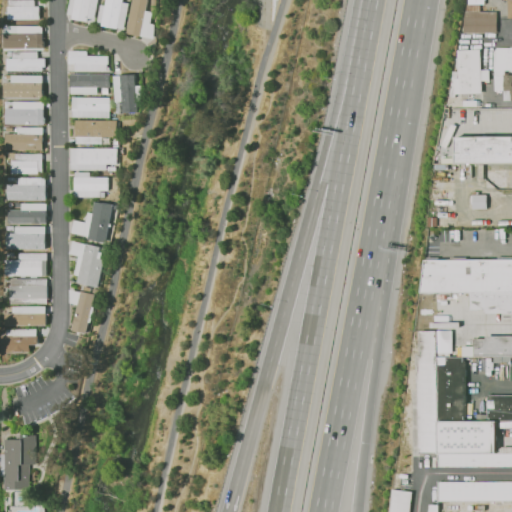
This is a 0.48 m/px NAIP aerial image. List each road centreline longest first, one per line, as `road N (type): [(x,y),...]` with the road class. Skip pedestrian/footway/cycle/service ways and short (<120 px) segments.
road 1 (motorway): [(341,164),(276,511)]
road 2 (motorway): [(319,183),(231,511)]
road 3 (residential): [(0,376),(16,374),(54,346),(58,170)]
road 4 (motorway): [(356,511),(373,361),(357,327)]
road 5 (motorway): [(320,511),(357,327)]
road 6 (motorway): [(386,171),(418,0)]
road 7 (residential): [(58,170),(55,0)]
road 8 (motorway): [(372,0),(341,164)]
road 9 (motorway): [(357,327),(386,171)]
